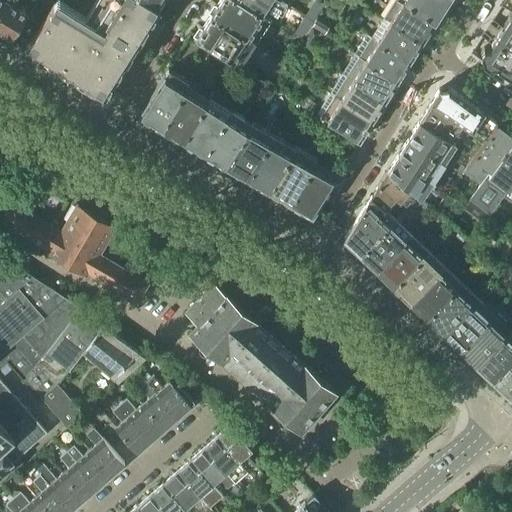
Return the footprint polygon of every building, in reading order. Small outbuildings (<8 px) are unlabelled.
[(9,0),(5,0),(0,8),(0,29),(13,37),(14,35),(13,34),(22,19),(30,24),(35,16),(27,11),(9,0)] [(104,0),(92,20),(92,19),(89,25),(85,23),(54,3),(26,47),(32,51),(31,52),(34,54),(37,54),(47,60),(48,63),(51,65),(52,63),(62,70),(61,71),(64,73),(67,73),(77,79),(76,81),(79,82),(83,83),(92,89),(92,90),(94,92),(98,92),(103,96),(159,7),(157,6),(147,0),(104,0)] [(248,38),(264,13),(241,0),(220,0),(217,5),(216,4),(210,13),(211,14),(211,15),(248,38)] [(241,0),(264,13),(267,16),(273,7),(282,12),(287,3),(281,0),(241,0)] [(329,0),(325,7),(339,16),(345,6),(334,0),(329,0)] [(400,0),(393,0),(383,17),(421,41),(434,22),(400,0)] [(400,0),(434,22),(447,0),(400,0)] [(511,13),(511,12),(496,35),(511,44),(511,13)] [(241,49),(248,38),(211,15),(203,27),(202,27),(196,36),(240,64),(247,52),(241,49)] [(312,26),(321,32),(325,34),(330,26),(316,17),(311,25),(312,26)] [(383,17),(371,36),(409,61),(421,41),(383,17)] [(321,32),(312,26),(299,46),(309,52),(312,46),(314,46),(319,39),(318,37),(321,32)] [(367,34),(355,53),(397,80),(409,61),(371,36),(367,34)] [(511,44),(496,35),(489,46),(484,48),(480,53),(483,62),(487,66),(493,65),(511,77),(511,44)] [(280,54),(289,61),(297,50),(288,43),(280,54)] [(355,53),(342,73),(352,80),(384,100),(397,80),(355,53)] [(292,69),(302,75),(308,66),(298,60),(292,69)] [(161,127),(162,126),(189,81),(168,68),(164,74),(164,73),(139,113),(151,120),(151,121),(161,127)] [(342,73),(330,93),(372,120),(384,100),(352,80),(342,73)] [(183,139),(213,89),(212,89),(209,94),(189,81),(162,126),(173,133),(172,133),(183,139)] [(439,89),(431,102),(471,129),(481,136),(469,153),(472,155),(497,123),(449,87),(439,89)] [(204,152),(204,151),(231,107),(233,103),(213,89),(183,139),(194,145),(194,146),(204,152)] [(330,93),(317,113),(329,121),(326,125),(356,144),(372,120),(330,93)] [(298,103),(310,111),(316,104),(303,95),(298,103)] [(431,102),(419,120),(451,141),(455,133),(464,139),(471,129),(431,102)] [(226,164),(253,121),(231,107),(204,151),(215,158),(226,164)] [(419,120),(408,137),(440,158),(451,141),(419,120)] [(237,171),(247,176),(273,133),(253,121),(226,164),(237,170),(237,171)] [(511,140),(511,134),(497,123),(472,155),(465,165),(473,170),(479,162),(480,163),(481,165),(487,169),(489,169),(490,170),(511,140)] [(258,183),(268,189),(294,146),(273,133),(247,176),(247,177),(248,176),(259,183),(258,183)] [(408,137),(397,154),(427,177),(430,179),(431,178),(433,179),(445,161),(440,158),(408,137)] [(507,189),(511,182),(511,140),(490,170),(469,198),(489,213),(502,195),(507,189)] [(279,170),(268,189),(269,189),(280,195),(280,196),(289,201),(316,159),(294,146),(279,170)] [(397,154),(387,170),(416,195),(419,197),(420,196),(425,187),(430,179),(427,177),(397,154)] [(337,172),(316,159),(289,201),(291,202),(291,201),(302,208),(312,214),(335,177),(334,177),(337,172)] [(371,195),(370,196),(385,208),(393,200),(397,203),(399,200),(405,206),(406,205),(416,195),(387,170),(371,195)] [(511,182),(507,189),(502,195),(511,202),(511,182)] [(344,237),(361,253),(395,217),(386,209),(370,196),(344,237)] [(1,221),(32,239),(43,220),(12,202),(1,221)] [(88,272),(105,283),(117,264),(99,253),(115,227),(77,204),(61,231),(43,220),(32,239),(49,250),(48,252),(78,270),(86,275),(88,272)] [(361,253),(377,269),(406,239),(396,229),(401,223),(395,217),(361,253)] [(469,239),(479,246),(488,233),(479,226),(469,239)] [(490,253),(499,261),(511,243),(511,239),(505,233),(490,253)] [(377,269),(394,286),(423,255),(406,239),(377,269)] [(423,255),(395,286),(410,301),(411,302),(440,271),(423,255)] [(117,264),(105,283),(137,301),(148,283),(117,264)] [(197,276),(184,264),(158,293),(172,304),(197,276)] [(23,378),(78,309),(80,306),(16,265),(0,279),(0,353),(7,361),(23,378)] [(411,302),(427,317),(462,281),(446,266),(440,271),(411,302)] [(462,281),(427,317),(443,333),(444,333),(473,302),(460,290),(466,285),(462,281)] [(190,334),(205,348),(218,359),(221,361),(229,352),(256,322),(256,321),(241,307),(226,294),(225,294),(212,283),(185,314),(198,325),(190,334)] [(444,333),(460,348),(495,313),(478,297),(473,302),(444,333)] [(102,326),(78,309),(23,378),(67,427),(81,414),(57,387),(68,368),(81,350),(117,381),(145,356),(137,351),(102,326)] [(495,313),(460,348),(477,364),(511,328),(511,327),(511,319),(509,317),(507,319),(497,309),(495,312),(495,313)] [(229,352),(240,362),(267,332),(256,322),(229,352)] [(477,364),(493,380),(511,360),(511,328),(477,364)] [(240,362),(252,373),(279,343),(267,332),(240,362)] [(252,373),(264,383),(291,352),(279,343),(252,373)] [(264,383),(277,395),(304,364),(291,352),(264,383)] [(511,360),(493,380),(509,395),(510,396),(511,396),(511,394),(511,360)] [(271,406),(284,418),(299,431),(318,410),(325,402),(335,391),(320,377),(304,363),(304,364),(277,395),(269,404),(271,406)] [(153,375),(146,382),(176,416),(194,401),(180,385),(177,382),(174,385),(169,379),(162,385),(153,375)] [(0,378),(0,472),(13,461),(12,460),(23,451),(46,431),(0,378)] [(148,397),(141,403),(163,428),(176,416),(146,382),(140,387),(148,397)] [(106,391),(98,398),(103,404),(111,397),(106,391)] [(120,405),(150,439),(163,428),(141,403),(135,409),(126,399),(120,405)] [(150,439),(120,405),(113,411),(121,420),(114,427),(136,451),(150,439)] [(229,423),(216,435),(247,470),(256,480),(264,474),(245,453),(251,447),(229,423)] [(95,443),(88,450),(110,475),(124,462),(102,437),(94,428),(86,434),(95,443)] [(216,435),(203,447),(234,482),(247,470),(216,435)] [(68,443),(63,447),(97,486),(110,475),(88,450),(82,455),(72,444),(70,446),(68,443)] [(68,467),(62,472),(84,497),(97,486),(63,447),(63,446),(58,450),(61,454),(62,453),(64,454),(60,457),(68,467)] [(203,447),(189,458),(211,483),(218,477),(227,488),(234,482),(203,447)] [(189,458),(176,470),(209,507),(222,495),(211,483),(189,458)] [(36,469),(40,474),(71,509),(84,497),(62,472),(55,478),(47,468),(46,469),(42,464),(36,469)] [(213,511),(176,470),(163,481),(185,506),(191,501),(200,511),(213,511)] [(41,491),(35,496),(48,511),(67,511),(71,509),(40,474),(33,481),(41,491)] [(163,481),(149,493),(166,511),(190,511),(185,506),(163,481)] [(14,497),(13,498),(25,511),(48,511),(35,496),(29,502),(20,492),(18,493),(14,497)] [(166,511),(149,493),(136,505),(142,511),(166,511)] [(291,511),(331,511),(313,493),(291,511)] [(10,501),(6,504),(12,511),(25,511),(13,498),(9,494),(6,496),(10,501)]
